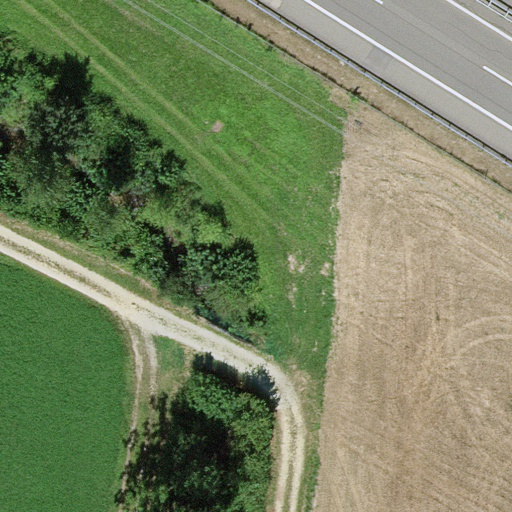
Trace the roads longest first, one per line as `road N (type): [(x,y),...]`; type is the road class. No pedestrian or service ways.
road 1 (track): [(0,244),(257,372),(281,402),(289,430),(280,511)]
road 2 (track): [(116,511),(134,420),(131,314)]
road 3 (motorway): [(375,0),(511,85)]
